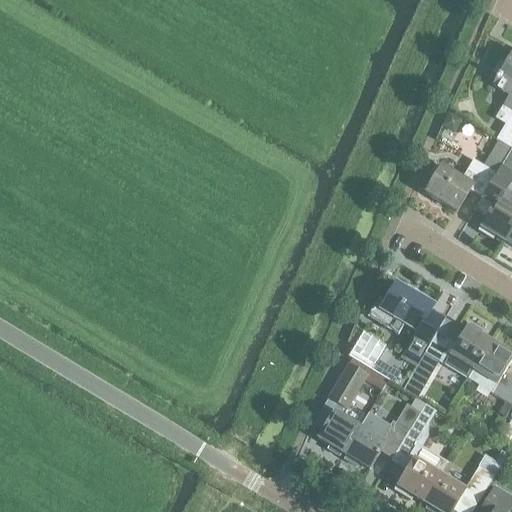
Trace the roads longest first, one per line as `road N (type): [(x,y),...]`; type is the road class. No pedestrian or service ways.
road 1 (unclassified): [(302,511),(0,327)]
road 2 (residential): [(511,292),(393,223)]
